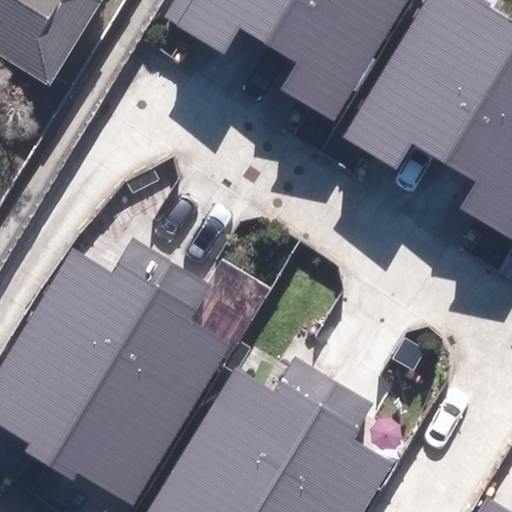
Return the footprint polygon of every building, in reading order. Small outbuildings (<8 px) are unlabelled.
[(0,0),(0,73),(36,96),(96,0),(0,0)] [(235,17),(266,35),(287,0),(175,0),(169,12),(220,42),(235,17)] [(401,0),(287,0),(266,35),(297,53),(282,78),(336,110),(401,0)] [(413,133),(445,152),(511,38),(511,8),(498,0),(423,0),(347,128),(398,158),(413,133)] [(511,38),(445,152),(476,170),(461,195),(511,224),(511,38)] [(27,437),(55,453),(175,251),(130,225),(111,258),(72,235),(0,356),(0,415),(29,433),(27,437)] [(217,276),(175,251),(55,453),(76,466),(79,461),(136,495),(234,330),(198,308),(217,276)] [(248,511),(335,366),(290,340),(271,373),(232,350),(136,511),(248,511)] [(377,391),(335,366),(248,511),(354,511),(395,445),(358,423),(377,391)] [(460,511),(499,511),(470,495),(460,511)]
